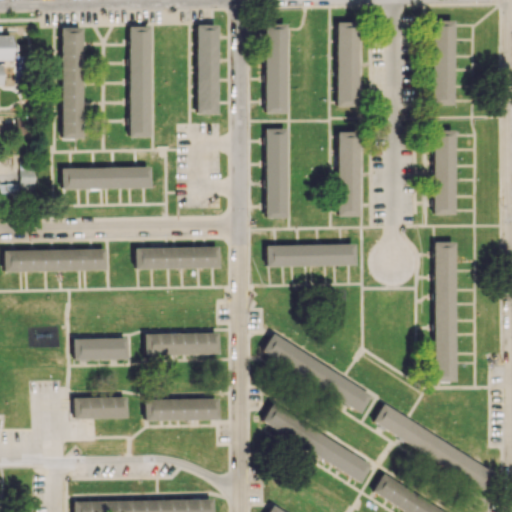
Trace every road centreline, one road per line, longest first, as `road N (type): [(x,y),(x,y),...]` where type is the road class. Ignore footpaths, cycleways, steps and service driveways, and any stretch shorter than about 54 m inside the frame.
road 1 (residential): [(239,0),(240,511)]
road 2 (residential): [(511,0),(511,302)]
road 3 (residential): [(392,0),(391,260)]
road 4 (residential): [(240,492),(183,462),(0,462)]
road 5 (residential): [(239,228),(0,230)]
road 6 (residential): [(202,0),(0,4)]
